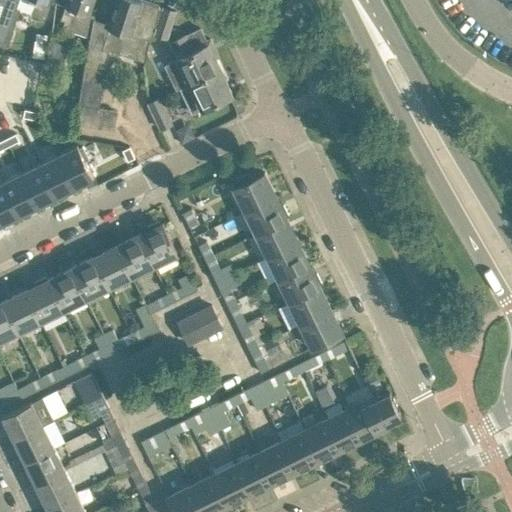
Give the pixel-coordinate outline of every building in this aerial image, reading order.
[(0,0),(0,43),(7,46),(20,7),(33,11),(46,16),(51,0),(0,0)] [(90,34),(94,18),(95,13),(90,11),(94,0),(67,0),(66,5),(62,17),(65,18),(63,26),(90,34)] [(149,39),(153,25),(160,5),(146,0),(117,0),(110,23),(104,46),(110,48),(131,55),(145,59),(149,39)] [(168,36),(170,29),(176,10),(160,5),(153,25),(158,27),(156,32),(168,36)] [(104,46),(110,23),(94,18),(90,34),(77,123),(115,129),(118,109),(100,106),(110,48),(104,46)] [(179,56),(168,61),(180,86),(190,82),(221,67),(210,46),(214,44),(211,37),(207,39),(201,27),(171,41),(179,56)] [(39,30),(34,53),(44,55),(48,33),(39,30)] [(51,34),(46,63),(64,66),(69,37),(51,34)] [(221,67),(190,82),(180,86),(192,112),(233,93),(221,67)] [(173,122),(164,104),(160,95),(148,101),(152,109),(161,127),(173,122)] [(25,107),(23,115),(35,117),(37,110),(33,109),(25,107)] [(16,132),(6,137),(9,144),(20,139),(16,132)] [(6,137),(0,140),(0,148),(9,144),(6,137)] [(62,150),(58,152),(75,186),(94,176),(86,159),(89,157),(83,145),(79,147),(78,143),(62,150)] [(130,145),(123,149),(128,160),(135,156),(130,145)] [(58,152),(40,161),(57,195),(75,186),(58,152)] [(40,161),(21,169),(38,204),(57,195),(40,161)] [(21,169),(3,178),(20,213),(38,204),(21,169)] [(246,209),(276,195),(265,170),(250,178),(248,174),(251,172),(251,171),(223,184),(224,185),(233,181),(235,185),(246,209)] [(3,178),(0,179),(0,218),(2,222),(20,213),(3,178)] [(257,232),(287,217),(286,216),(289,214),(284,204),(281,205),(276,195),(246,209),(257,232)] [(191,208),(192,207),(192,206),(182,211),(183,212),(190,226),(198,222),(191,208)] [(269,254),(298,240),(287,217),(257,232),(269,254)] [(153,262),(177,250),(163,221),(160,222),(159,220),(148,225),(150,228),(139,233),(153,262)] [(131,273),(153,262),(139,233),(117,244),(131,273)] [(206,257),(214,253),(207,239),(199,243),(206,257)] [(280,277),(309,262),(298,240),(269,254),(280,277)] [(108,285),(131,273),(117,244),(94,256),(108,285)] [(216,279),(224,275),(214,253),(206,257),(216,279)] [(86,296),(108,285),(94,256),(71,267),(86,296)] [(291,300),(320,285),(319,284),(322,282),(317,271),(314,273),(309,262),(280,277),(291,300)] [(63,307),(86,296),(71,267),(49,278),(63,307)] [(173,301),(187,294),(198,289),(190,272),(178,277),(183,286),(169,293),(173,301)] [(236,299),(224,275),(216,279),(221,288),(228,303),(236,299)] [(49,278),(48,278),(46,276),(35,281),(36,284),(26,289),(41,318),(63,307),(49,278)] [(302,322),(331,308),(320,285),(291,300),(302,322)] [(18,329),(41,318),(26,289),(4,300),(18,329)] [(239,325),(260,315),(266,311),(255,289),(236,299),(228,303),(234,316),(235,316),(239,325)] [(151,312),(173,301),(169,293),(147,303),(151,312)] [(0,337),(18,329),(4,300),(0,301),(0,337)] [(147,303),(147,304),(146,302),(136,307),(145,325),(131,332),(136,340),(159,328),(151,312),(147,303)] [(189,341),(223,325),(212,304),(179,320),(189,341)] [(331,308),(302,322),(313,346),(343,332),(331,308)] [(258,343),(251,330),(264,323),(260,315),(239,325),(243,334),(250,347),(258,343)] [(131,332),(118,338),(113,328),(104,332),(113,351),(136,340),(131,332)] [(90,362),(113,351),(104,332),(94,337),(100,347),(86,354),(90,362)] [(362,371),(350,346),(346,338),(323,350),(327,358),(341,351),(353,375),(362,371)] [(269,367),(265,358),(258,343),(250,347),(257,362),(261,371),(269,367)] [(304,369),(327,358),(323,350),(300,361),(304,369)] [(68,373),(90,362),(86,354),(64,365),(68,373)] [(283,380),(304,369),(300,361),(279,371),(283,380)] [(45,384),(68,373),(64,365),(41,376),(45,384)] [(95,396),(103,392),(92,370),(84,374),(95,396)] [(375,370),(364,375),(367,382),(378,376),(375,370)] [(289,393),(283,380),(279,371),(255,383),(266,404),(289,393)] [(22,396),(45,384),(41,376),(27,383),(18,388),(22,396)] [(0,406),(22,396),(18,388),(15,381),(0,388),(0,406)] [(257,409),(266,404),(255,383),(232,394),(236,402),(251,395),(257,409)] [(375,397),(387,419),(401,412),(390,390),(375,397)] [(107,421),(110,419),(115,417),(103,392),(95,396),(107,421)] [(387,419),(375,397),(374,393),(350,405),(364,435),(388,423),(387,419)] [(224,408),(236,402),(232,394),(210,405),(221,428),(231,423),(224,408)] [(14,437),(43,423),(32,400),(3,414),(14,437)] [(210,434),(221,428),(210,405),(187,416),(191,424),(202,419),(210,434)] [(342,446),(364,435),(350,405),(327,416),(342,446)] [(177,431),(191,424),(187,416),(164,427),(169,436),(177,431)] [(319,457),(342,446),(327,416),(305,427),(319,457)] [(126,439),(122,430),(115,417),(110,419),(107,421),(113,434),(103,439),(107,448),(118,443),(126,439)] [(26,460),(55,446),(43,423),(14,437),(26,460)] [(172,444),(169,436),(164,427),(142,439),(150,455),(172,444)] [(319,457),(305,427),(282,438),(297,468),(298,467),(299,470),(310,464),(309,462),(319,457)] [(274,479),(297,468),(282,438),(260,449),(274,479)] [(137,462),(130,448),(126,439),(118,443),(122,452),(129,466),(137,462)] [(37,483),(66,468),(55,446),(26,460),(37,483)] [(251,490),(274,479),(260,449),(237,461),(251,490)] [(241,495),(251,490),(237,461),(214,472),(229,501),(230,500),(232,503),(242,498),(241,495)] [(148,484),(144,476),(137,462),(129,466),(121,470),(132,492),(139,488),(148,484)] [(48,505),(77,491),(66,468),(37,483),(48,505)] [(206,511),(207,511),(229,501),(214,472),(192,483),(206,511)] [(176,511),(206,511),(192,483),(168,495),(176,511)] [(159,506),(152,493),(148,484),(139,488),(150,511),(159,506)] [(51,511),(87,511),(77,491),(48,505),(51,511)]
